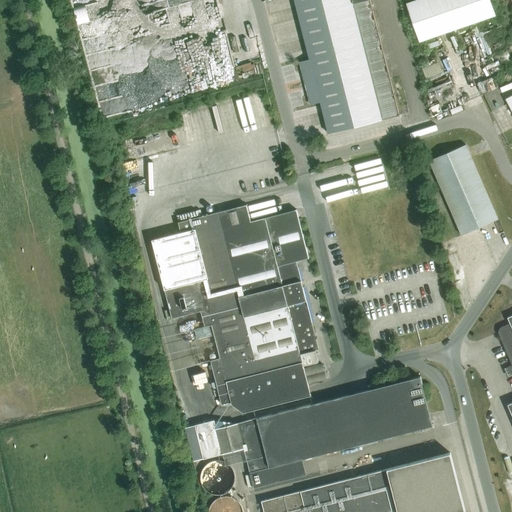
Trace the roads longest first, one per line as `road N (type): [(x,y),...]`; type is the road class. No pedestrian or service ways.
road 1 (unclassified): [(151,511),(25,0)]
road 2 (unclassified): [(511,177),(487,132),(463,120),(298,163),(256,0)]
road 3 (unclassified): [(492,511),(448,347),(511,254)]
road 4 (unknown): [(177,197),(286,185),(304,193)]
